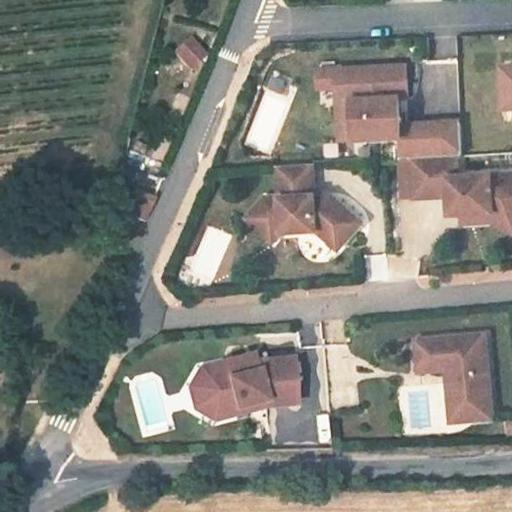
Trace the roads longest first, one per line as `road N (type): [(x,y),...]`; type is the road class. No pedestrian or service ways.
road 1 (residential): [(29,493),(63,478),(167,468),(511,462)]
road 2 (residential): [(132,319),(511,285)]
road 3 (residential): [(132,319),(247,28)]
road 4 (residential): [(511,16),(247,28)]
road 5 (residential): [(29,493),(61,423),(132,319)]
